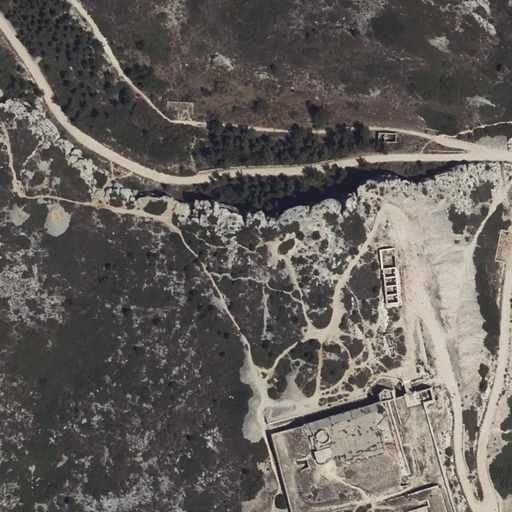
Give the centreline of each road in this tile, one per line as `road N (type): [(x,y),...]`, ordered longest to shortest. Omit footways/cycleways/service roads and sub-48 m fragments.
road 1 (track): [(0,20),(71,130),(176,181),(487,156)]
road 2 (track): [(401,223),(457,402),(459,462),(478,511)]
road 3 (track): [(494,511),(481,447),(499,382),(511,268)]
